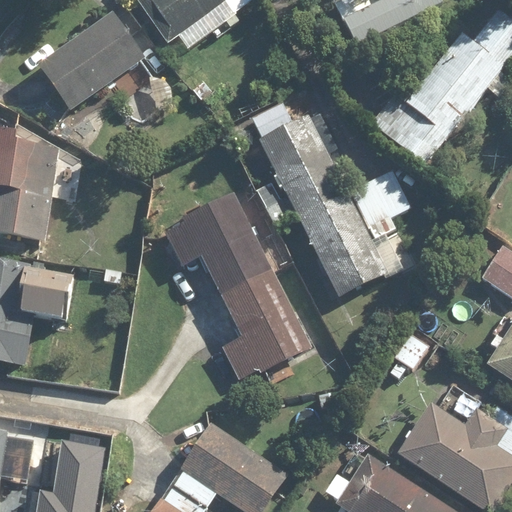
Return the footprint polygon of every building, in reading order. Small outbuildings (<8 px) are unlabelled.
[(146,0),(140,5),(171,47),(204,22),(218,40),(241,23),(236,16),(257,1),(256,0),(146,0)] [(443,7),(440,0),(390,0),(344,24),(358,50),(443,7)] [(150,62),(117,14),(36,69),(69,117),(150,62)] [(503,76),(511,64),(511,27),(499,17),(478,45),(465,34),(412,101),(396,88),(369,123),(426,169),(487,91),(499,100),(511,83),(503,76)] [(217,90),(191,61),(177,74),(202,102),(217,90)] [(178,107),(161,79),(127,100),(144,127),(178,107)] [(284,109),(254,123),(291,199),(282,203),(275,188),(260,195),(279,234),(302,223),(338,299),(413,263),(392,220),(413,209),(396,174),(346,198),(326,155),(335,151),(317,114),(292,126),(284,109)] [(60,153),(27,139),(0,135),(0,236),(49,243),(60,153)] [(316,350),(238,199),(194,221),(197,226),(173,238),(188,267),(203,260),(244,340),(224,350),(241,382),(261,372),(264,377),(316,350)] [(511,252),(502,246),(480,281),(511,300),(511,252)] [(73,272),(0,262),(0,361),(27,366),(33,319),(66,323),(73,272)] [(511,330),(489,369),(511,383),(511,330)] [(400,361),(391,375),(401,381),(410,368),(417,372),(432,350),(410,335),(394,358),(400,361)] [(344,390),(318,390),(318,414),(344,414),(344,390)] [(454,418),(435,405),(401,456),(484,511),(495,511),(511,488),(511,414),(508,412),(497,428),(463,406),(454,418)] [(266,511),(289,478),(212,428),(156,511),(207,511),(216,499),(235,511),(266,511)] [(11,433),(0,431),(0,499),(2,482),(34,487),(39,451),(10,447),(11,433)] [(42,491),(37,511),(98,511),(110,447),(64,438),(54,493),(42,491)] [(326,494),(340,503),(335,510),(338,511),(453,511),(372,457),(368,462),(353,453),(326,494)]
